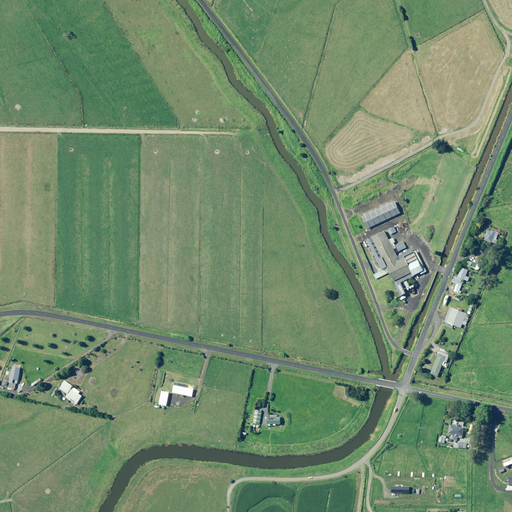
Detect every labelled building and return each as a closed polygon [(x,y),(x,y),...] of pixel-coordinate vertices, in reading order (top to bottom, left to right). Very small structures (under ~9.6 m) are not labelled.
[(400,213),(395,202),(362,217),(367,229),(400,213)] [(496,239),(499,233),(491,230),(490,232),(487,231),(485,236),(486,237),(485,240),(491,243),(492,242),(496,244),(498,240),(496,239)] [(384,232),(366,241),(381,271),(373,275),(376,280),(389,273),(401,296),(406,294),(400,283),(420,273),(421,275),(427,272),(417,251),(414,252),(412,249),(396,257),(384,232)] [(397,248),(394,249),(396,253),(406,248),(403,241),(396,245),(397,248)] [(467,260),(466,263),(468,264),(467,266),(470,267),(469,268),(478,272),(481,266),(467,260)] [(464,280),(468,281),(469,278),(469,277),(471,272),(462,268),(458,277),(464,280)] [(458,277),(454,275),(452,282),(462,286),(464,280),(458,277)] [(461,289),(461,287),(456,285),(456,287),(451,285),(449,290),(459,293),(460,290),(461,289)] [(466,325),(470,315),(450,307),(445,321),(447,322),(445,326),(452,329),(454,325),(461,328),(463,323),(466,325)] [(449,363),(447,362),(449,356),(439,352),(431,374),(438,377),(442,367),(446,368),(449,363)] [(21,368),(12,366),(11,372),(9,372),(8,378),(10,378),(9,382),(13,383),(14,380),(18,380),(21,368)] [(73,386),(65,381),(60,389),(68,394),(73,386)] [(186,388),(174,385),(173,393),(184,395),(186,388)] [(80,392),(74,387),(67,398),(68,399),(66,401),(68,402),(70,400),(77,405),(82,396),(79,394),(80,392)] [(170,391),(166,391),(166,392),(162,391),(159,404),(167,406),(170,391)] [(262,411),(256,410),(253,423),(260,424),(262,411)] [(459,425),(456,425),(456,426),(450,425),(448,434),(455,435),(455,437),(462,438),(464,428),(459,427),(459,425)]
